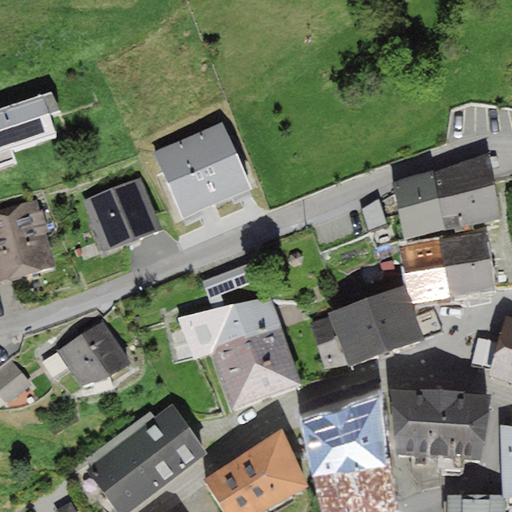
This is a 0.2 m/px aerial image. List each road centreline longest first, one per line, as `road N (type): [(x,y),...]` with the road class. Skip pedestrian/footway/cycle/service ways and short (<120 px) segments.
road 1 (residential): [(0,324),(65,308),(400,167),(464,146),(511,143)]
road 2 (tertiary): [(431,358),(286,397),(134,511)]
